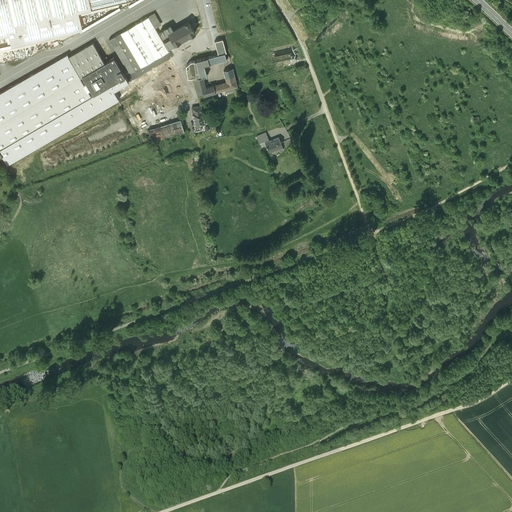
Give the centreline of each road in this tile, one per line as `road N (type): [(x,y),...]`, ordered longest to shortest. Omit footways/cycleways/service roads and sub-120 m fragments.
road 1 (track): [(217,492),(474,402),(511,379)]
road 2 (track): [(325,110),(371,234)]
